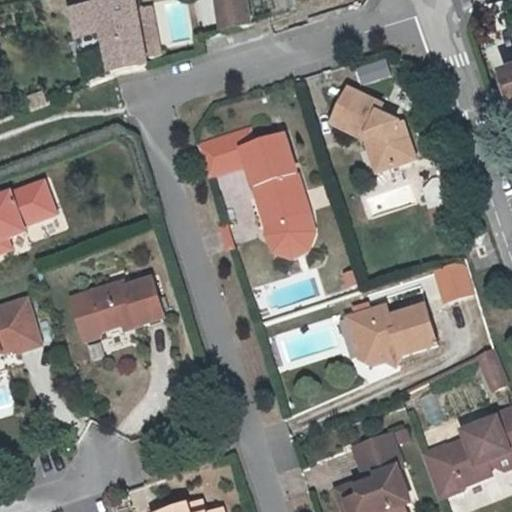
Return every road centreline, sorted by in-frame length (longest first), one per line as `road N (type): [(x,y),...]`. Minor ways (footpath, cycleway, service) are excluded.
road 1 (residential): [(434,10),(147,102),(274,511)]
road 2 (residential): [(434,10),(511,229)]
